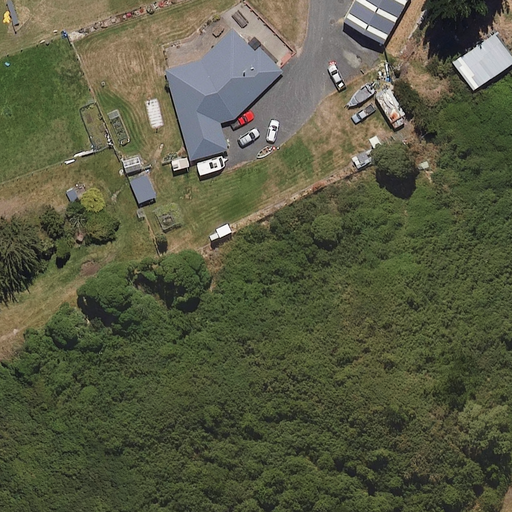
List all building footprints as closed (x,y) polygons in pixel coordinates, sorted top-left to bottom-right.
[(370,44),(358,12),(344,17),(356,50),(370,44)] [(261,47),(256,52),(235,30),(206,59),(167,70),(193,159),(228,149),(225,128),(284,71),(261,47)] [(475,89),(511,63),(511,52),(497,31),(455,60),(475,89)] [(390,109),(403,97),(393,86),(380,98),(390,109)] [(146,166),(141,154),(121,161),(125,174),(146,166)] [(139,203),(156,195),(146,173),(129,181),(139,203)]
